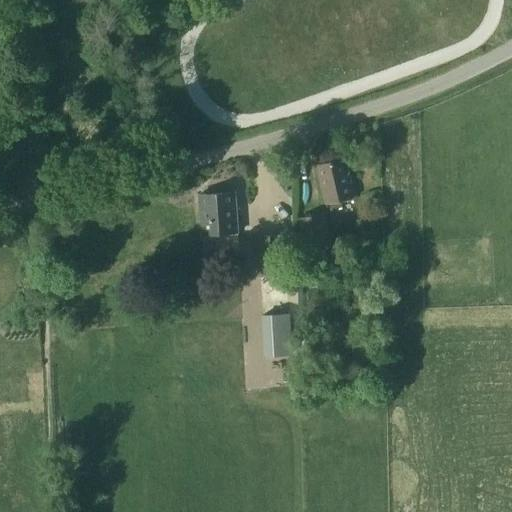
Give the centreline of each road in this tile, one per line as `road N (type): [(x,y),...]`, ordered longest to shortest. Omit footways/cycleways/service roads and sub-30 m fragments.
road 1 (unclassified): [(0,210),(188,165),(428,87),(511,46)]
road 2 (track): [(35,207),(46,256),(57,511)]
